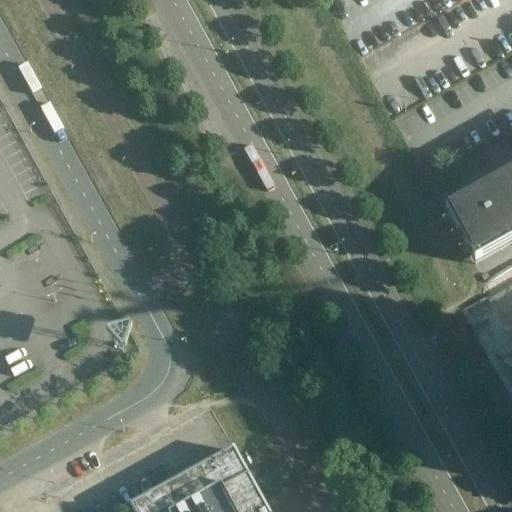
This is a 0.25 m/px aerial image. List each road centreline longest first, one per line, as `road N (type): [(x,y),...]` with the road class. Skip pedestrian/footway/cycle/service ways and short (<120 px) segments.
road 1 (secondary): [(504,511),(219,0)]
road 2 (secondary): [(171,0),(453,511)]
road 3 (unclassified): [(0,479),(158,390),(170,357),(0,43)]
